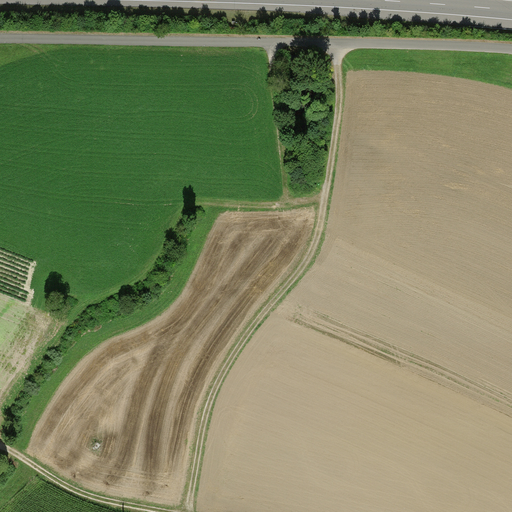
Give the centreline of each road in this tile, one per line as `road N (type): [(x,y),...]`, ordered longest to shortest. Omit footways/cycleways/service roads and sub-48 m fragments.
road 1 (unclassified): [(0,41),(511,48)]
road 2 (track): [(336,42),(333,137),(312,248),(218,376),(187,511)]
road 3 (track): [(175,511),(99,499),(0,445)]
road 4 (motorway): [(377,0),(511,10)]
